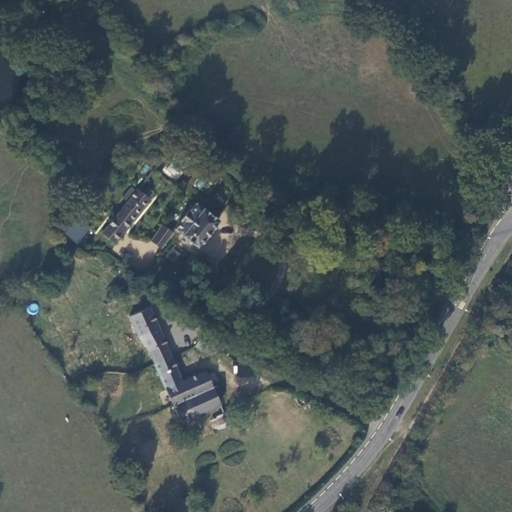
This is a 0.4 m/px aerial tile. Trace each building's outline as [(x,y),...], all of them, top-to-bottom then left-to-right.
[(27,25),(40,31),(44,22),(38,20),(39,17),(35,15),(33,18),(31,17),(27,25)] [(174,181),(183,173),(172,161),(163,170),(174,181)] [(136,188),(101,232),(113,242),(148,198),(136,188)] [(191,211),(190,209),(181,219),(183,221),(176,229),(181,233),(179,235),(196,248),(217,221),(202,207),(200,209),(196,205),(191,211)] [(58,228),(73,241),(88,226),(76,210),(58,228)] [(161,224),(151,242),(163,249),(173,231),(161,224)] [(173,262),(180,253),(172,247),(165,256),(173,262)] [(146,310),(127,318),(136,338),(145,349),(178,422),(217,404),(204,372),(179,382),(146,310)] [(227,425),(222,413),(216,416),(217,419),(214,420),(214,422),(217,430),(227,425)]
